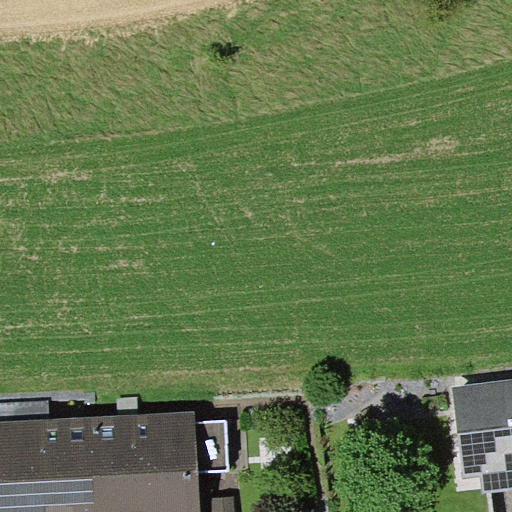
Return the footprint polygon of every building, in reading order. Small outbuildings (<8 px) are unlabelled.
[(511,378),(452,386),(464,478),(480,476),(483,492),(511,488),(511,378)] [(117,398),(118,415),(139,414),(139,396),(117,398)] [(50,400),(0,402),(0,421),(51,419),(50,400)] [(118,415),(88,417),(94,511),(200,511),(198,471),(194,421),(194,411),(139,414),(118,415)] [(94,511),(88,417),(51,419),(0,421),(0,511),(94,511)] [(228,420),(194,421),(198,471),(229,471),(228,420)] [(234,511),(233,496),(212,498),(213,511),(234,511)]
